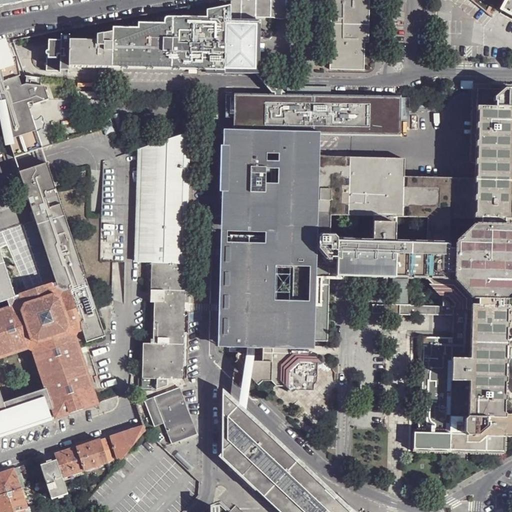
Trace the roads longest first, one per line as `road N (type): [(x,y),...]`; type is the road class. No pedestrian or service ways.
road 1 (tertiary): [(0,28),(140,0)]
road 2 (unclassified): [(132,413),(0,461)]
